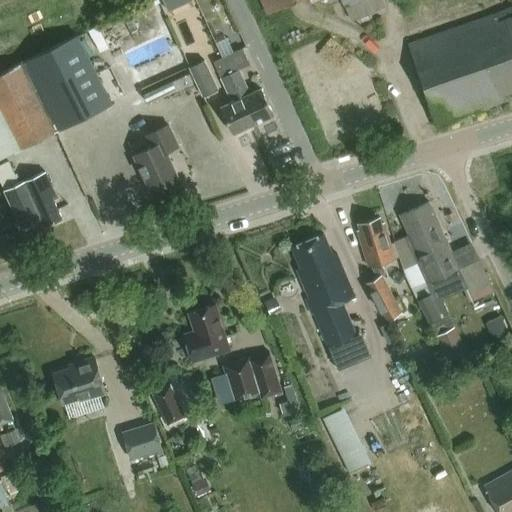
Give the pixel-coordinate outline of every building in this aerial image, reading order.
[(192,0),(163,0),(169,11),(192,1),(192,0)] [(261,0),(268,14),(298,0),(261,0)] [(343,0),(349,11),(374,0),(343,0)] [(434,0),(441,19),(448,17),(463,56),(468,54),(475,73),(511,59),(507,49),(511,47),(511,46),(494,0),(434,0)] [(189,46),(201,40),(192,21),(180,26),(189,46)] [(60,131),(113,105),(79,37),(26,63),(60,131)] [(221,77),(250,64),(243,48),(214,61),(221,77)] [(205,96),(221,89),(207,60),(192,67),(205,96)] [(0,160),(60,131),(26,63),(0,75),(0,160)] [(263,90),(250,95),(240,72),(232,75),(255,125),(275,116),(263,90)] [(236,134),(255,125),(232,75),(224,79),(234,103),(223,108),(236,134)] [(134,154),(151,191),(178,179),(166,152),(179,147),(169,125),(145,136),(150,147),(134,154)] [(19,185),(8,161),(0,164),(0,181),(22,230),(41,221),(44,228),(63,220),(53,197),(58,194),(48,172),(19,185)] [(409,235),(395,242),(403,269),(418,300),(419,300),(430,294),(436,291),(431,282),(462,267),(454,249),(440,221),(436,223),(427,204),(407,214),(400,217),(409,235)] [(381,263),(392,259),(382,223),(378,224),(376,218),(360,223),(362,229),(357,231),(367,266),(371,265),(381,263)] [(330,347),(355,337),(341,303),(355,297),(337,254),(332,256),(324,235),(293,247),(301,268),(297,270),(305,289),(303,290),(313,315),(316,313),(330,347)] [(478,260),(462,267),(470,284),(465,286),(466,289),(473,302),(493,292),(478,260)] [(381,263),(371,265),(378,279),(383,276),(387,274),(381,263)] [(436,291),(430,294),(442,317),(448,314),(440,298),(465,286),(470,284),(462,267),(431,282),(436,291)] [(375,280),(368,284),(387,320),(402,312),(383,276),(378,279),(375,280)] [(419,300),(418,300),(429,323),(442,317),(430,294),(419,300)] [(276,296),(264,302),(270,314),(282,309),(276,296)] [(194,360),(230,349),(217,304),(190,312),(196,332),(187,334),(194,360)] [(442,317),(429,323),(450,364),(468,355),(448,314),(442,317)] [(511,336),(502,316),(487,323),(497,344),(511,336)] [(388,323),(381,327),(389,343),(395,340),(388,323)] [(93,355),(75,361),(76,364),(53,371),(63,404),(104,391),(93,355)] [(249,359),(223,367),(225,373),(230,388),(233,400),(259,392),(249,359)] [(170,384),(153,392),(169,424),(186,416),(170,384)] [(0,428),(14,423),(1,389),(0,389),(0,428)] [(155,422),(123,432),(132,461),(164,450),(155,422)] [(16,429),(0,435),(5,447),(21,441),(16,429)] [(360,439),(338,450),(349,473),(371,463),(360,439)] [(165,455),(158,458),(162,470),(169,467),(165,455)] [(511,511),(511,470),(485,485),(499,511),(511,511)] [(7,493),(21,487),(15,473),(0,479),(0,497),(8,495),(7,493)] [(205,477),(192,484),(198,497),(212,491),(205,477)]
